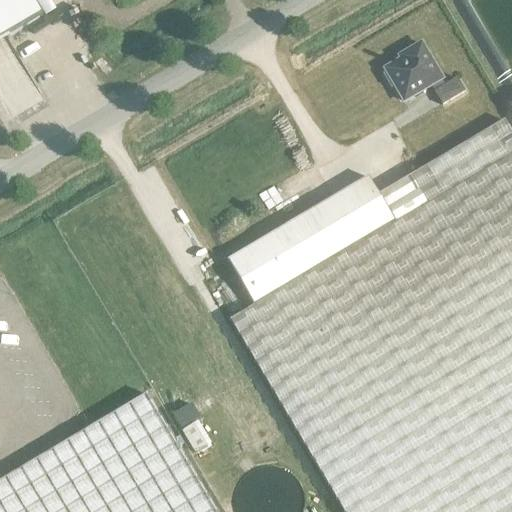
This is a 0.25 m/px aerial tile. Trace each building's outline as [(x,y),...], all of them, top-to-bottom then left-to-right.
[(0,0),(0,32),(5,41),(43,18),(32,0),(0,0)] [(421,45),(407,53),(406,52),(396,57),(399,62),(385,71),(387,75),(384,76),(391,89),(394,87),(404,103),(435,85),(438,91),(434,93),(442,107),(465,93),(457,80),(445,87),(441,81),(442,80),(421,45)] [(379,196),(395,223),(230,322),(342,511),(511,511),(511,135),(504,122),(379,196)] [(393,222),(367,178),(229,260),(255,304),(393,222)] [(121,223),(91,241),(116,284),(135,273),(140,282),(164,268),(142,231),(130,238),(121,223)] [(0,511),(214,511),(145,395),(0,481),(0,511)] [(300,488),(297,482),(296,481),(292,476),(286,472),(279,469),(271,468),(263,468),(255,470),(248,474),(242,479),(238,485),(236,491),(234,497),(234,505),(234,511),(302,511),(303,511),(304,503),(303,495),(300,488)]
